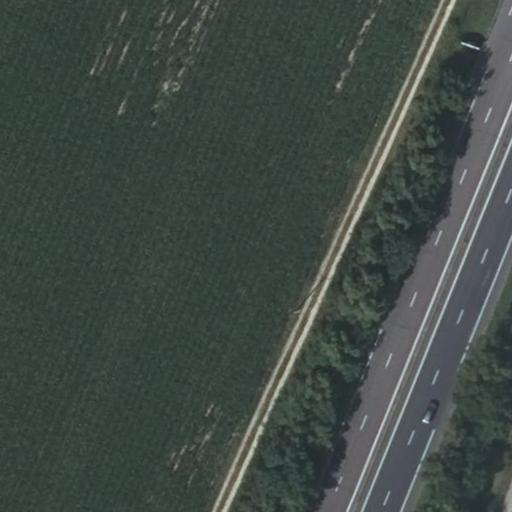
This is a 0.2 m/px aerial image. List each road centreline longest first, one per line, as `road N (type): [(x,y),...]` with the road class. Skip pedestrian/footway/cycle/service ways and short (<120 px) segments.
road 1 (motorway): [(511,39),(319,511)]
road 2 (motorway): [(387,511),(511,206)]
